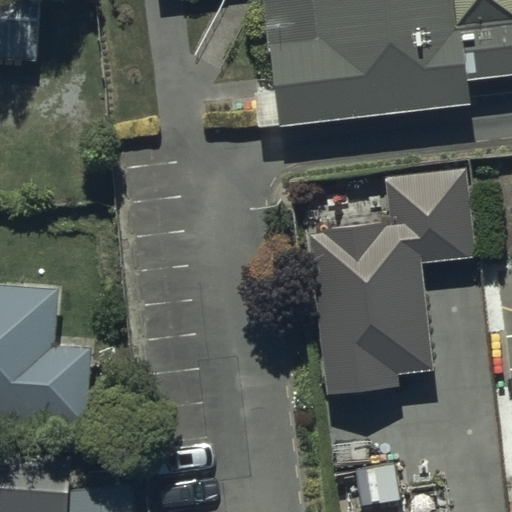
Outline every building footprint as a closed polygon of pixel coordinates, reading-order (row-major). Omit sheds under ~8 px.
[(0,0),(0,68),(33,71),(37,0),(0,0)] [(511,0),(265,0),(276,102),(254,105),(257,140),(475,118),(472,91),(511,87),(511,0)] [(399,373),(431,370),(420,262),(478,256),(468,171),(391,179),(396,227),(317,236),(334,394),(401,387),(399,373)] [(0,433),(88,438),(92,358),(54,357),(57,302),(0,298),(0,433)] [(464,394),(401,398),(406,482),(469,478),(464,394)] [(0,464),(0,511),(132,511),(130,492),(72,498),(74,468),(0,464)]
